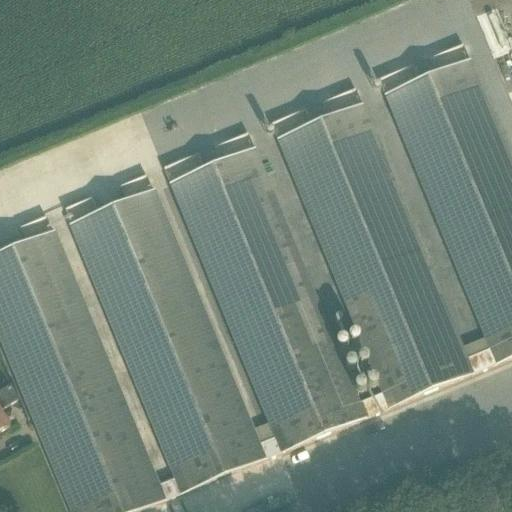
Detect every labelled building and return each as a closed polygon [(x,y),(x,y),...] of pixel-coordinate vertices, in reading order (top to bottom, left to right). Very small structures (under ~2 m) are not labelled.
[(488,354),(494,369),(511,361),(511,165),(470,63),(386,98),(488,354)] [(362,108),(277,143),(360,345),(364,355),(370,370),(375,381),(382,398),(388,413),(494,369),(488,354),(467,362),(362,108)] [(276,441),(283,456),(388,413),(382,398),(360,407),(352,389),(348,378),(342,364),(338,353),(255,152),(169,187),(276,441)] [(260,448),(155,194),(68,229),(173,483),(180,499),(283,456),(276,441),(260,448)] [(55,236),(0,258),(0,346),(68,511),(148,511),(180,499),(173,483),(160,489),(55,236)] [(338,353),(342,364),(364,355),(360,345),(338,353)] [(348,378),(352,389),(375,381),(370,370),(348,378)] [(0,435),(8,430),(0,416),(0,414),(19,403),(10,389),(0,395),(0,435)]
